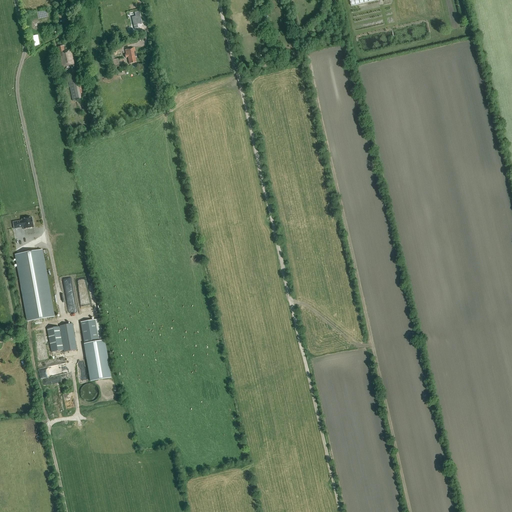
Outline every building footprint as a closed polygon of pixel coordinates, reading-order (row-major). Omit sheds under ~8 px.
[(143,24),(141,15),(132,17),(134,26),(143,24)] [(62,67),(74,64),(70,50),(64,51),(63,46),(58,48),(59,54),(62,67)] [(135,58),(136,57),(134,48),(125,50),(126,55),(125,55),(125,58),(128,57),(129,64),(136,63),(135,58)] [(113,67),(119,66),(120,66),(120,65),(121,64),(120,61),(120,58),(112,60),(114,67),(113,67)] [(86,98),(83,85),(80,86),(77,70),(66,72),(72,101),(86,98)] [(23,228),(23,230),(34,228),(32,218),(22,220),(22,221),(13,222),(14,229),(23,228)] [(53,317),(41,250),(16,255),(28,321),(53,317)] [(81,322),(84,344),(98,342),(95,320),(81,322)] [(64,352),(77,350),(72,324),(59,326),(59,327),(47,329),(51,352),(63,350),(64,352)] [(98,342),(84,344),(90,382),(111,378),(105,341),(105,340),(98,342)] [(39,369),(41,379),(57,375),(55,365),(39,369)] [(76,407),(74,397),(72,398),(71,393),(64,394),(66,409),(76,407)]
